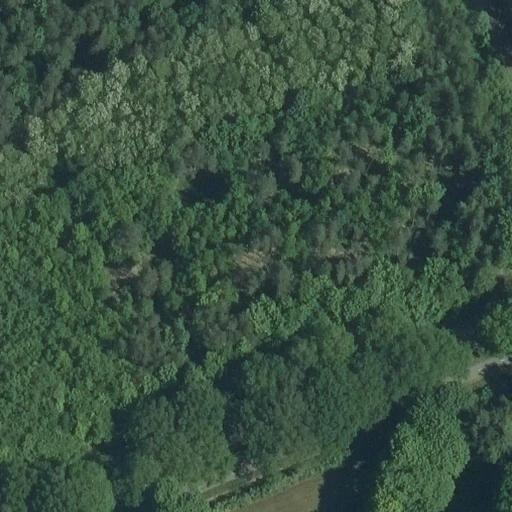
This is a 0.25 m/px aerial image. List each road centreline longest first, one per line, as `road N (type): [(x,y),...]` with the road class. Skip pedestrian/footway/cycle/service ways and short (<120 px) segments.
road 1 (track): [(112,289),(271,147),(287,121),(270,73),(233,32),(164,28),(86,77),(0,78)]
road 2 (track): [(0,2),(480,0),(511,63)]
road 3 (tertiary): [(62,511),(511,323)]
road 4 (track): [(0,162),(45,191),(112,289)]
